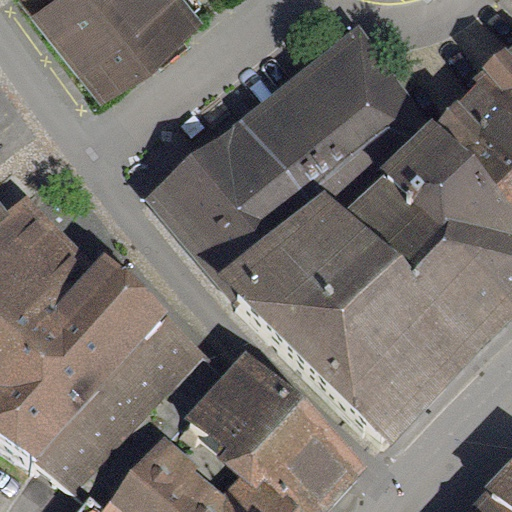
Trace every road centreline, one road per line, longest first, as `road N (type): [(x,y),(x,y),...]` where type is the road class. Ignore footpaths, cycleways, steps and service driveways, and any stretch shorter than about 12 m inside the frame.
road 1 (residential): [(414,508),(204,315),(91,157)]
road 2 (residential): [(91,157),(284,0)]
road 3 (residential): [(91,157),(0,33)]
road 4 (residential): [(337,0),(421,19),(478,0)]
road 5 (residential): [(511,408),(414,508)]
